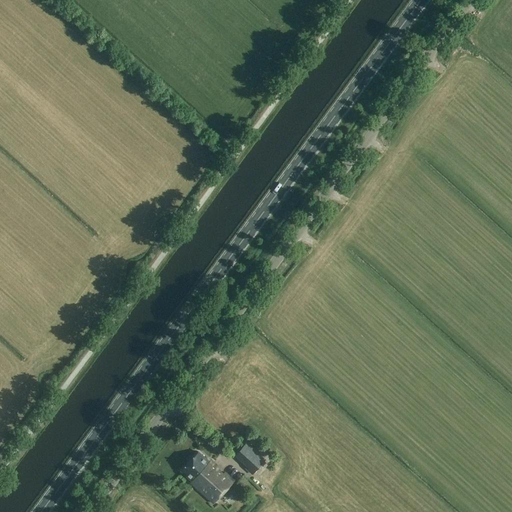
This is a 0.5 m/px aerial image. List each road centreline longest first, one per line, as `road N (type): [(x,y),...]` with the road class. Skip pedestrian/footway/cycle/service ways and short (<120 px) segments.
road 1 (primary): [(40,511),(420,0)]
road 2 (unclassified): [(89,511),(469,0)]
